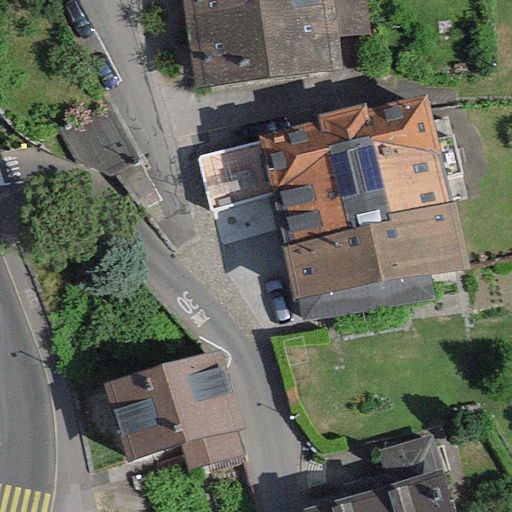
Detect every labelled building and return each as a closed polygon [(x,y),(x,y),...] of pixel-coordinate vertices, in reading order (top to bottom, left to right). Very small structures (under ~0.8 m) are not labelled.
[(190,0),(205,100),(351,80),(339,0),(190,0)] [(446,102),(276,129),(279,146),(288,199),(304,298),(474,271),(446,102)] [(288,199),(279,146),(207,161),(219,218),(288,199)] [(213,347),(99,392),(134,481),(248,436),(213,347)] [(464,511),(455,473),(321,507),(322,511),(464,511)]
